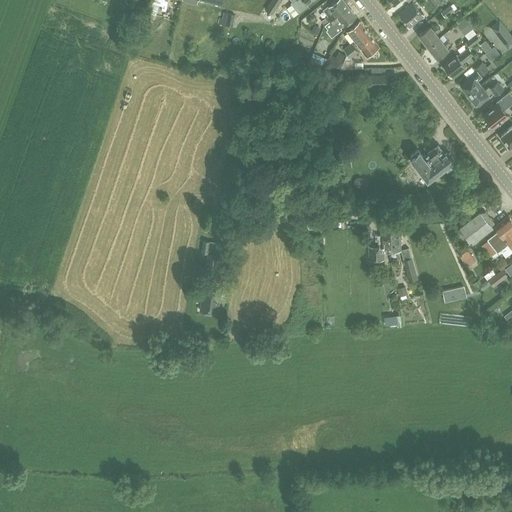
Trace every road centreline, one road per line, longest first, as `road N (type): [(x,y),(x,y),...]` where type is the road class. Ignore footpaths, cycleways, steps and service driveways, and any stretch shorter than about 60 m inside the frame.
road 1 (unclassified): [(252,214),(374,216),(493,206),(511,194)]
road 2 (secondary): [(511,191),(364,0)]
